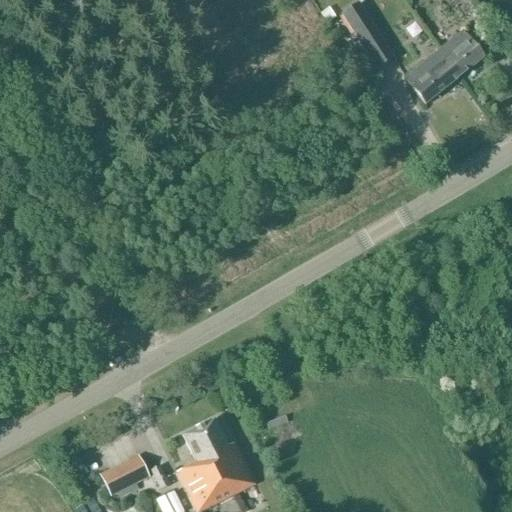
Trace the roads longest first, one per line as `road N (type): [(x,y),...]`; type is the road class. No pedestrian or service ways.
road 1 (tertiary): [(0,447),(511,152)]
road 2 (track): [(0,91),(164,355)]
